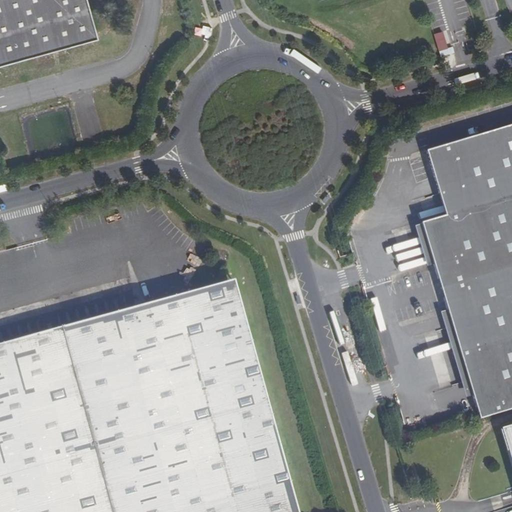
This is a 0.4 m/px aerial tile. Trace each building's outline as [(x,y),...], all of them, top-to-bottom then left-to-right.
[(0,0),(0,65),(96,39),(85,0),(0,0)] [(511,125),(426,152),(439,194),(447,192),(454,214),(445,216),(421,224),(479,419),(511,409),(511,125)] [(447,192),(439,194),(445,216),(454,214),(447,192)] [(250,339),(233,280),(177,296),(178,298),(205,290),(208,290),(213,289),(217,290),(221,291),(225,293),(229,295),(232,298),(235,301),(237,305),(238,308),(239,310),(247,339),(250,339)] [(205,290),(178,298),(177,296),(0,344),(0,511),(297,511),(250,339),(247,339),(239,310),(238,308),(237,305),(235,301),(232,298),(229,295),(225,293),(221,291),(217,290),(213,289),(208,290),(205,290)] [(511,425),(501,429),(511,466),(511,425)]
